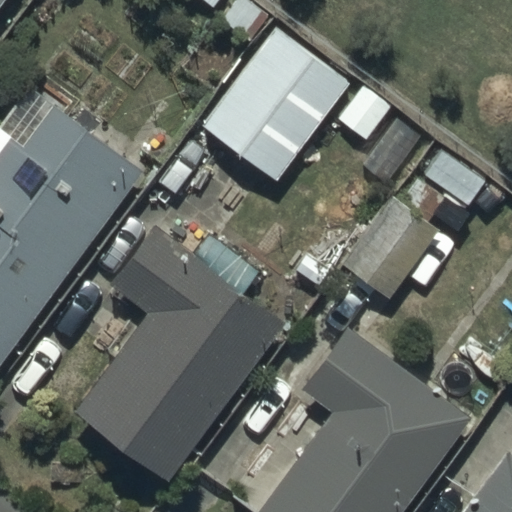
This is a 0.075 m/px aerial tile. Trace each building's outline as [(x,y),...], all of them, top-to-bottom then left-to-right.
[(347,77),(271,20),(199,117),(275,173),(347,77)] [(0,116),(0,351),(138,166),(25,83),(0,116)] [(388,293),(436,223),(427,217),(443,194),(417,176),(353,269),(388,293)] [(166,473),(283,315),(250,291),(263,272),(204,228),(191,247),(149,216),(105,276),(141,303),(69,401),(166,473)] [(252,511),(390,511),(465,409),(343,321),(298,383),(329,406),(252,511)] [(511,511),(511,449),(503,443),(451,511),(511,511)]
